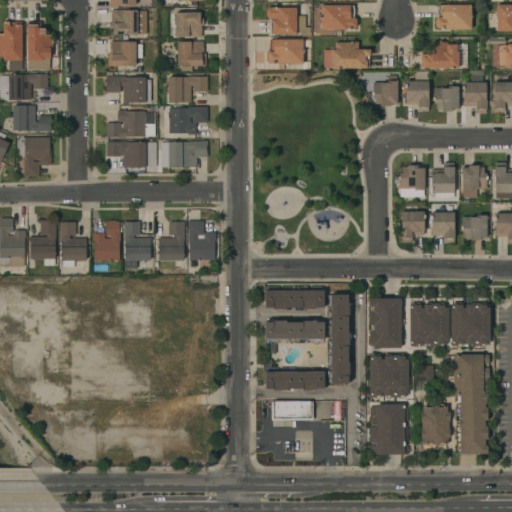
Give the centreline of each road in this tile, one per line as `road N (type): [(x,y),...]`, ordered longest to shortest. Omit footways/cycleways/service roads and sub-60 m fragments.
road 1 (residential): [(237,0),(239,510)]
road 2 (residential): [(511,270),(239,270)]
road 3 (residential): [(0,196),(237,193)]
road 4 (tertiary): [(511,484),(300,484)]
road 5 (tertiary): [(239,510),(442,509)]
road 6 (residential): [(79,193),(78,0)]
road 7 (tertiary): [(239,485),(61,485)]
road 8 (residential): [(381,145),(397,138),(511,138)]
road 9 (residential): [(379,269),(381,145)]
